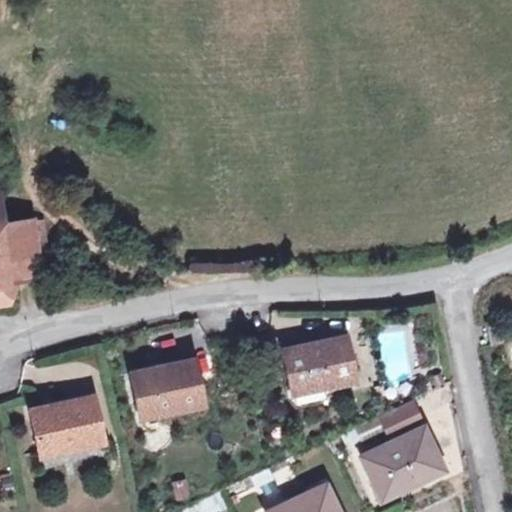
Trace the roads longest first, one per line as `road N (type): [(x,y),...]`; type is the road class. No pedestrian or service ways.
road 1 (unclassified): [(452,278),(222,292),(86,319),(33,339)]
road 2 (residential): [(452,278),(498,511)]
